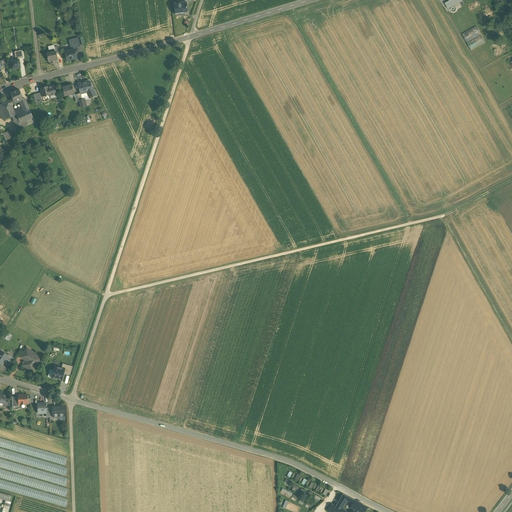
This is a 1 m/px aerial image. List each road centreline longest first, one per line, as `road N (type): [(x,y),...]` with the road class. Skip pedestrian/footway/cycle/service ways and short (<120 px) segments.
road 1 (track): [(74,511),(70,407),(189,37)]
road 2 (track): [(105,296),(443,216),(511,180)]
road 3 (residential): [(0,379),(274,457),(385,511)]
road 4 (secondary): [(310,0),(0,92)]
road 5 (track): [(409,223),(288,6)]
road 6 (track): [(106,294),(48,269),(23,244),(0,201)]
road 7 (track): [(511,337),(443,216)]
